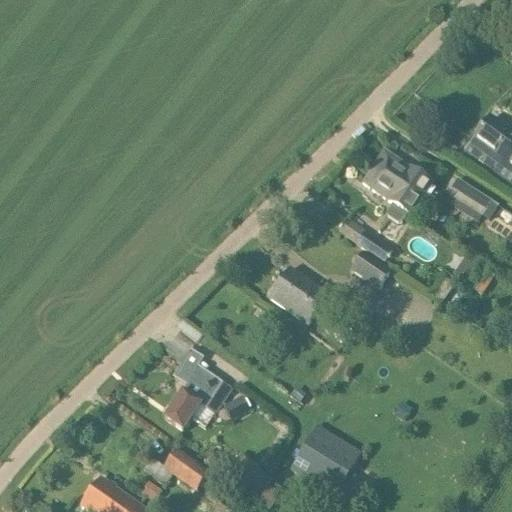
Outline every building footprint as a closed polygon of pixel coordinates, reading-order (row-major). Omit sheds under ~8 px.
[(511,133),(491,119),(466,154),(511,188),(511,133)] [(384,152),(373,169),(421,201),(432,185),(384,152)] [(421,201),(373,169),(362,185),(392,206),(387,213),(388,219),(398,226),(403,225),(409,217),(410,218),(421,201)] [(457,180),(447,195),(490,222),(499,207),(457,180)] [(348,222),(339,234),(385,264),(392,253),(348,222)] [(364,254),(351,272),(380,292),(393,274),(364,254)] [(290,270),(289,272),(269,300),(308,327),(315,318),(331,330),(351,302),(341,294),(335,302),(329,298),(329,297),(290,270)] [(458,283),(448,276),(432,300),(442,307),(458,283)] [(207,410),(224,385),(199,368),(204,359),(191,351),(174,378),(187,386),(182,394),(183,394),(165,420),(184,433),(202,407),(207,410)] [(295,393),(292,397),(301,404),(307,396),(298,389),(295,393)] [(250,414),(241,398),(224,408),(232,423),(250,414)] [(401,405),(394,417),(406,424),(412,412),(401,405)] [(317,429),(291,472),(336,499),(362,456),(317,429)] [(396,451),(389,466),(412,476),(419,462),(396,451)] [(176,454),(165,470),(198,493),(209,477),(176,454)] [(274,483),(250,467),(239,484),(261,499),(257,505),(267,511),(271,511),(281,497),(270,489),(274,483)] [(111,482),(109,485),(101,479),(81,507),(87,511),(146,511),(117,491),(118,488),(111,482)] [(149,484),(141,495),(154,504),(161,493),(149,484)]
